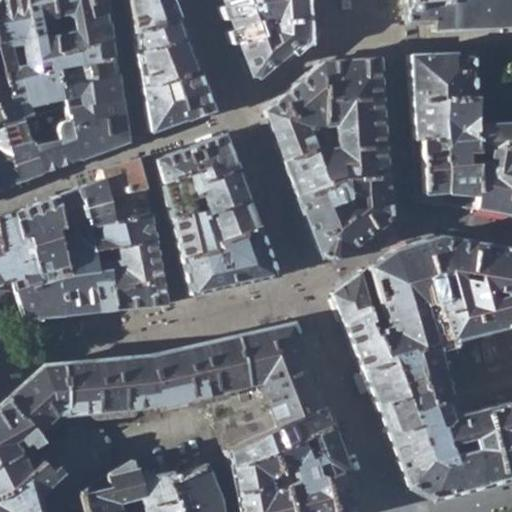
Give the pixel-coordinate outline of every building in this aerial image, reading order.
[(20,0),(0,0),(0,82),(9,96),(15,104),(17,111),(24,109),(22,102),(54,96),(52,83),(49,64),(41,65),(39,56),(30,56),(25,33),(20,0)] [(20,0),(25,33),(30,56),(39,56),(41,65),(49,64),(52,83),(113,75),(106,29),(51,48),(48,29),(34,32),(32,16),(46,14),(43,0),(20,0)] [(43,0),(46,14),(48,29),(51,48),(106,29),(101,0),(43,0)] [(124,0),(129,32),(171,16),(165,0),(124,0)] [(296,0),(218,0),(246,72),(252,75),(298,38),(296,0)] [(511,0),(400,0),(401,3),(402,3),(403,14),(402,14),(402,22),(404,22),(431,21),(433,31),(511,24),(511,0)] [(129,32),(138,86),(191,69),(171,16),(129,32)] [(406,54),(408,102),(470,100),(470,96),(491,95),(489,50),(482,50),(468,51),(468,53),(450,53),(450,52),(406,54)] [(373,60),(318,62),(321,125),(326,125),(327,145),(316,145),(305,146),(307,150),(318,181),(334,180),(334,171),(347,171),(348,179),(381,177),(373,60)] [(261,110),(279,161),(307,150),(305,146),(298,125),(302,125),(303,127),(304,128),(306,128),(307,127),(308,125),(315,125),(321,125),(318,62),(261,110)] [(206,109),(191,69),(138,86),(145,131),(206,109)] [(124,140),(113,75),(52,83),(54,96),(69,93),(70,102),(56,105),(57,111),(59,111),(68,137),(73,158),(124,140)] [(0,98),(9,96),(0,82),(0,98)] [(408,102),(410,138),(437,137),(472,135),(472,124),(471,103),(491,102),(491,95),(470,96),(470,100),(408,102)] [(37,171),(30,150),(25,135),(14,139),(8,119),(19,117),(17,111),(15,104),(9,96),(0,98),(0,136),(16,179),(37,171)] [(30,150),(37,171),(73,158),(68,137),(59,111),(57,111),(56,105),(55,103),(19,117),(25,135),(30,150)] [(25,135),(19,117),(8,119),(14,139),(25,135)] [(511,121),(491,123),(472,124),(472,135),(471,208),(511,215),(511,121)] [(321,125),(315,125),(316,145),(327,145),(326,125),(321,125)] [(227,136),(230,157),(243,155),(240,134),(227,136)] [(439,202),(471,208),(472,135),(437,137),(439,202)] [(0,184),(16,179),(0,136),(0,184)] [(151,160),(185,295),(269,276),(216,136),(151,160)] [(413,198),(439,202),(437,137),(410,138),(413,198)] [(279,161),(293,196),(318,181),(307,150),(279,161)] [(98,172),(72,183),(86,228),(96,225),(112,221),(106,197),(141,188),(135,158),(97,169),(98,172)] [(347,171),(334,171),(334,180),(348,179),(347,171)] [(384,218),(381,177),(348,179),(334,180),(318,181),(293,196),(314,254),(327,258),(384,218)] [(72,183),(52,192),(59,228),(55,229),(66,276),(95,271),(94,263),(91,249),(89,239),(86,228),(72,183)] [(146,213),(141,188),(106,197),(112,221),(146,213)] [(52,192),(9,210),(17,235),(19,234),(40,283),(56,279),(66,276),(55,229),(59,228),(52,192)] [(9,210),(0,213),(0,278),(13,274),(17,290),(40,283),(19,234),(17,235),(9,210)] [(150,237),(146,213),(112,221),(96,225),(99,237),(89,239),(91,249),(113,245),(150,237)] [(384,325),(376,327),(382,355),(430,341),(419,304),(435,300),(446,341),(511,323),(511,246),(435,230),(389,250),(366,266),(384,325)] [(161,290),(150,237),(113,245),(116,260),(94,263),(95,271),(104,270),(111,308),(163,304),(161,290)] [(62,313),(111,308),(104,270),(95,271),(66,276),(56,279),(62,313)] [(329,293),(358,370),(382,361),(382,355),(376,327),(357,273),(329,293)] [(4,294),(10,291),(17,290),(13,274),(0,278),(0,286),(4,293),(4,294)] [(21,316),(62,313),(56,279),(40,283),(17,290),(10,291),(18,311),(21,316)] [(143,356),(58,363),(61,415),(62,433),(42,450),(44,453),(53,465),(55,463),(75,487),(103,472),(121,462),(96,426),(95,411),(137,408),(156,404),(158,411),(208,400),(219,449),(319,407),(319,406),(287,323),(143,356)] [(437,496),(498,478),(478,408),(450,415),(430,341),(382,355),(382,361),(358,370),(402,486),(426,499),(437,496)] [(39,365),(3,397),(32,431),(50,415),(61,415),(58,363),(39,365)] [(0,487),(7,486),(26,469),(12,441),(18,438),(22,444),(28,441),(31,445),(40,441),(32,431),(3,397),(0,399),(0,487)] [(498,478),(511,474),(511,399),(478,408),(498,478)] [(321,405),(319,406),(319,407),(219,449),(223,469),(266,451),(327,426),(328,428),(331,426),(321,405)] [(342,469),(328,428),(327,426),(266,451),(276,470),(281,483),(286,511),(344,511),(352,498),(338,470),(342,469)] [(286,511),(281,483),(276,470),(266,451),(223,469),(231,511),(286,511)] [(44,453),(26,469),(7,486),(0,487),(0,511),(78,511),(71,488),(75,488),(75,487),(55,463),(53,465),(44,453)] [(121,462),(103,472),(102,485),(75,488),(71,488),(78,511),(181,511),(167,476),(169,475),(166,470),(134,477),(128,459),(121,462)] [(216,511),(212,494),(199,462),(169,475),(167,476),(181,511),(216,511)]
